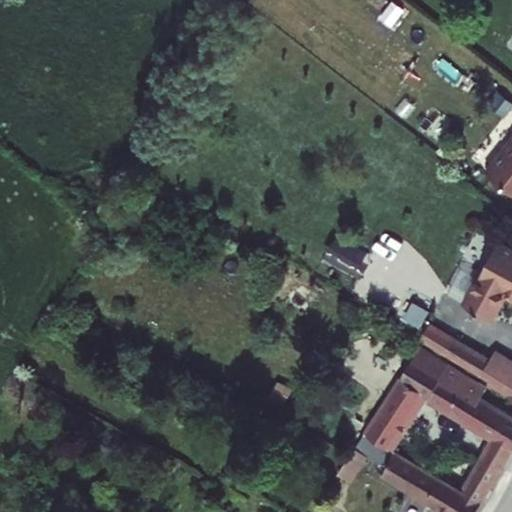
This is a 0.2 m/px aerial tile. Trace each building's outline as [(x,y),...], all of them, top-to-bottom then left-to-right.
[(511,150),(482,190),(511,212),(511,150)] [(511,268),(487,253),(451,313),(477,328),(492,303),(511,314),(511,268)] [(429,360),(475,387),(483,372),(438,346),(429,360)] [(480,441),(468,462),(488,474),(511,432),(511,428),(467,403),(472,392),(403,351),(350,441),(378,457),(411,400),(480,441)] [(511,381),(486,367),(483,372),(475,387),(472,392),(497,406),(511,381)] [(511,378),(511,381),(497,406),(511,413),(511,378)] [(385,461),(378,457),(350,441),(336,465),(355,477),(360,480),(365,471),(376,477),(385,461)] [(447,497),(385,461),(376,477),(373,483),(403,501),(417,509),(422,511),(465,511),(488,474),(468,462),(447,497)] [(355,477),(336,465),(324,486),(340,498),(355,477)] [(417,509),(403,501),(403,506),(413,511),(417,509)]
